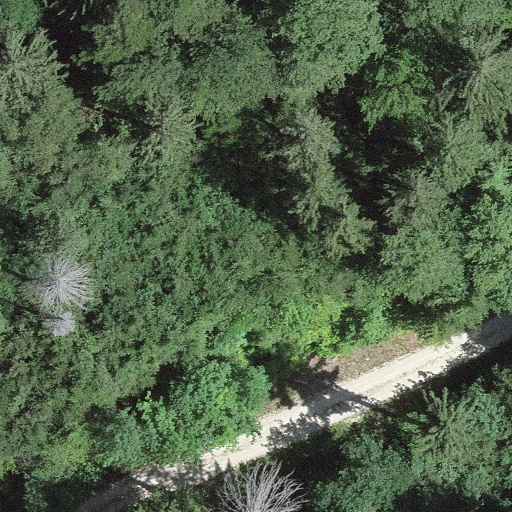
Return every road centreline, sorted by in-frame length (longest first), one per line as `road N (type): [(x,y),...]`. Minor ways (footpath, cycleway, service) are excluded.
road 1 (track): [(0,104),(117,116),(390,47),(511,27)]
road 2 (track): [(155,511),(511,344)]
